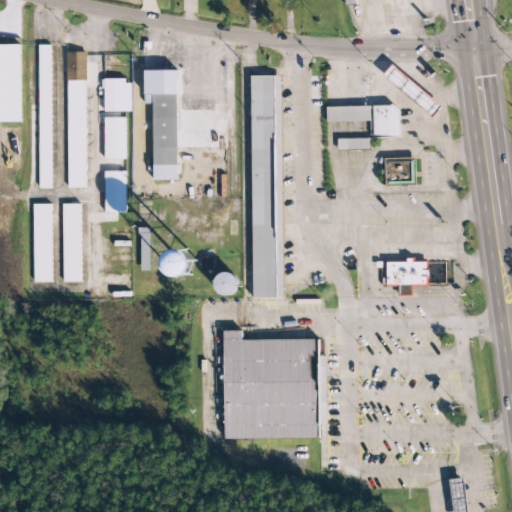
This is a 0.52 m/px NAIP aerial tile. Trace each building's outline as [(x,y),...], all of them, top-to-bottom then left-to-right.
[(0,122),(20,122),(20,45),(0,45),(0,122)] [(51,189),(50,46),(38,46),(39,189),(51,189)] [(68,189),(85,189),(85,53),(67,53),(68,189)] [(442,106),(391,66),(382,77),(433,117),(442,106)] [(252,299),(283,299),(280,76),(250,77),(252,299)] [(104,112),(132,112),(131,80),(103,81),(104,112)] [(153,181),(178,181),(177,95),(144,95),(145,104),(152,104),(153,181)] [(326,123),(369,122),(370,138),(398,137),(398,106),(326,108),(326,123)] [(104,160),(126,160),(125,118),(104,118),(104,160)] [(370,150),(370,139),(337,140),(337,151),(370,150)] [(384,159),(385,186),(415,185),(414,158),(384,159)] [(125,172),(104,172),(104,213),(126,213),(125,172)] [(34,283),(52,283),(51,204),(33,205),(34,283)] [(81,205),(63,205),(64,283),(82,282),(81,205)] [(150,271),(149,229),(139,229),(141,272),(150,271)] [(169,252),(169,276),(193,276),(193,252),(169,252)] [(428,287),(428,263),(414,263),(414,259),(405,259),(405,263),(381,263),(381,287),(398,286),(398,297),(412,297),(412,287),(428,287)] [(235,273),(215,274),(216,296),(236,295),(235,273)] [(317,340),(240,341),(240,332),(221,332),(223,441),(319,440),(317,340)] [(447,480),(451,511),(468,511),(464,478),(447,480)]
